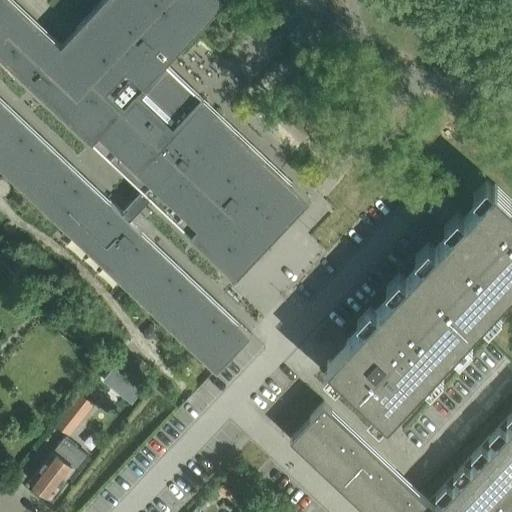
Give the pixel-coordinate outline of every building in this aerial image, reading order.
[(15,0),(0,0),(0,53),(85,133),(128,173),(151,196),(231,271),(243,258),(249,262),(284,224),(310,197),(293,181),(292,181),(193,87),(166,62),(224,0),(101,0),(61,43),(15,0)] [(0,163),(217,368),(251,332),(130,218),(123,211),(0,95),(0,163)] [(346,341),(327,361),(337,370),(388,419),(511,286),(511,198),(495,183),(346,341)] [(70,432),(98,395),(84,384),(56,422),(70,432)] [(370,511),(506,511),(511,506),(511,424),(431,511),(417,498),(391,474),(327,414),(332,408),(324,400),(290,436),(362,504),(370,511)] [(74,474),(90,453),(66,434),(31,479),(51,495),(70,471),(74,474)] [(273,511),(274,511),(255,495),(244,508),(248,511),(273,511)]
